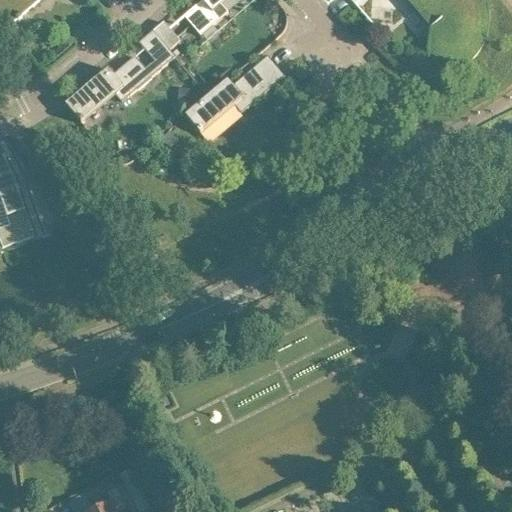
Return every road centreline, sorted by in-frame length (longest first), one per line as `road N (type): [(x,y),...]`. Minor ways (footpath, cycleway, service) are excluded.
road 1 (tertiary): [(511,124),(376,196),(240,291)]
road 2 (tertiary): [(240,291),(276,281),(511,161)]
road 3 (tertiary): [(0,386),(240,291)]
road 4 (residential): [(0,118),(154,0)]
